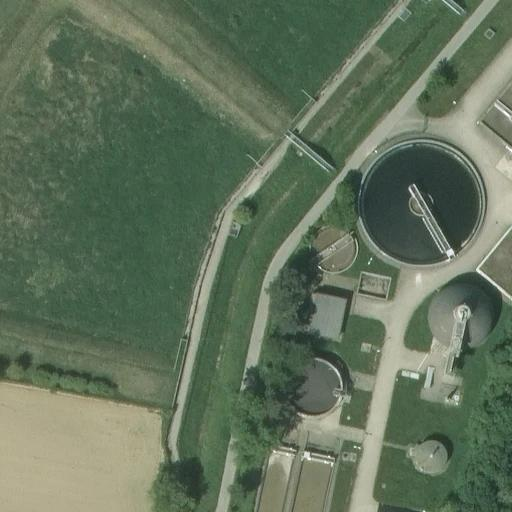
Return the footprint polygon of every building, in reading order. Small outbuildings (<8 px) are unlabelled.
[(494,35),(488,30),(484,36),(490,40),(494,35)] [(511,82),(485,118),(511,117),(511,82)] [(511,226),(475,272),(511,302),(511,226)] [(489,335),(494,318),(489,302),(477,290),(460,286),(443,290),(431,302),(427,319),(432,335),(444,347),(461,352),(477,347),(489,335)] [(344,303),(312,296),(304,333),(337,340),(344,303)] [(453,351),(448,350),(443,376),(453,378),(459,352),(453,351)] [(330,414),(339,403),(349,405),(351,398),(341,396),(342,391),(342,387),(341,383),(340,379),(337,374),(343,369),(337,363),(331,368),(318,362),(303,362),(290,370),(283,383),(283,398),(290,411),(302,419),(317,420),(330,414)] [(445,467),(448,459),(445,451),(439,445),(431,443),(423,445),(417,451),(415,459),(417,468),(423,473),(431,476),(440,473),(445,467)]
